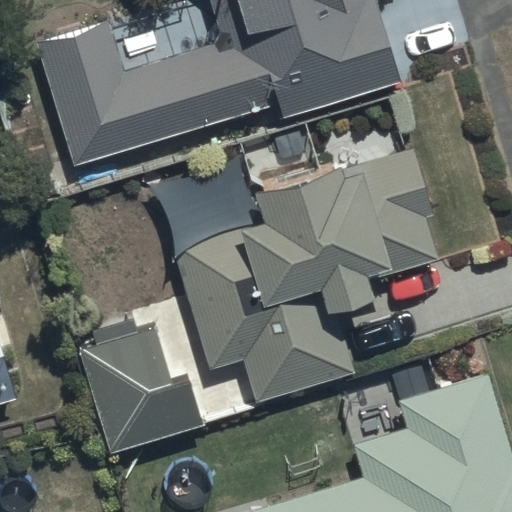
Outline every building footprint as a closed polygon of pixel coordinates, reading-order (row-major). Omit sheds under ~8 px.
[(103,0),(98,0),(29,23),(71,150),(272,83),(276,97),(396,58),(376,0),(208,0),(214,15),(221,13),(223,20),(121,54),(103,0)] [(235,204),(162,225),(204,349),(235,339),(251,385),(350,351),(323,271),(433,239),(421,196),(427,194),(409,130),(352,146),(349,135),(333,139),(330,128),(242,153),(251,185),(231,190),(235,204)] [(89,324),(69,330),(104,433),(198,402),(179,345),(162,350),(148,306),(130,312),(126,300),(85,314),(89,324)] [(0,381),(13,378),(0,334),(0,381)] [(356,457),(181,511),(511,511),(511,442),(509,443),(482,355),(393,381),(401,407),(346,424),(356,457)]
